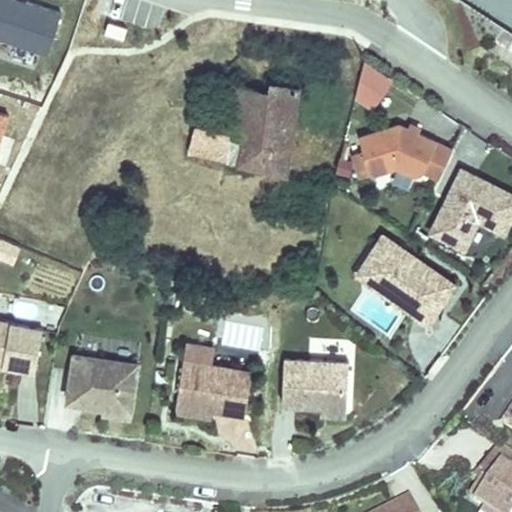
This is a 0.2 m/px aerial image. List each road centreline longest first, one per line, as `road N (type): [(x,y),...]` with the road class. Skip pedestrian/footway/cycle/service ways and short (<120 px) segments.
road 1 (residential): [(511,297),(420,421),(378,454),(271,479),(89,456),(70,463)]
road 2 (residential): [(238,0),(355,20),(511,118)]
